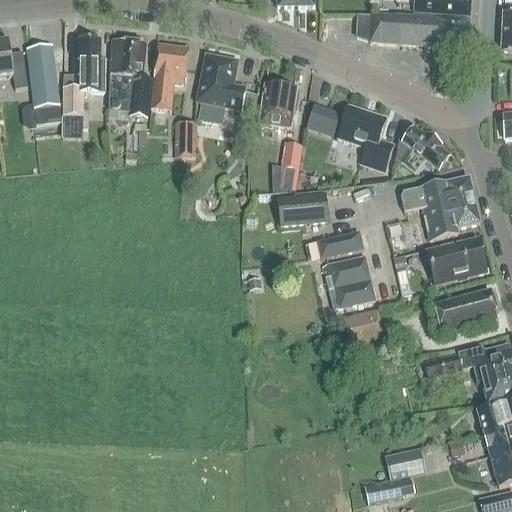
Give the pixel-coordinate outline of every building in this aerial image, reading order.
[(275,0),(276,10),(314,10),(313,0),(275,0)] [(417,0),(417,16),(469,19),(469,0),(417,0)] [(511,17),(502,17),(500,54),(511,54),(511,17)] [(354,41),(368,45),(368,47),(432,51),(431,60),(467,62),(469,24),(392,19),(355,18),(354,41)] [(8,42),(0,43),(0,81),(13,79),(15,93),(27,91),(22,56),(10,58),(8,42)] [(100,42),(76,42),(76,57),(71,57),(71,80),(73,80),(73,92),(62,92),(62,121),(83,121),(83,96),(105,96),(105,62),(99,62),(100,42)] [(112,43),(109,113),(130,115),(129,125),(146,127),(150,92),(138,90),(140,70),(143,70),(146,47),(112,43)] [(181,83),(186,52),(156,48),(153,83),(149,107),(163,109),(164,81),(181,83)] [(33,112),(58,109),(51,49),(26,52),(33,112)] [(232,88),(236,65),(204,59),(200,84),(204,85),(200,119),(216,122),(218,111),(241,115),(239,121),(252,124),(256,98),(245,95),(246,91),(232,88)] [(295,93),(264,89),(258,128),(290,133),(295,93)] [(347,110),(336,142),(364,151),(359,166),(384,174),(392,148),(379,144),(386,122),(347,110)] [(511,116),(502,118),(504,143),(511,141),(511,116)] [(174,126),(173,161),(195,161),(196,126),(174,126)] [(424,140),(412,132),(400,147),(411,154),(401,167),(415,178),(425,165),(436,175),(448,159),(438,152),(440,149),(426,138),(424,140)] [(301,148),(283,146),(280,170),(277,170),(277,178),(271,178),(272,196),(297,195),(297,178),(297,174),(301,148)] [(478,227),(468,182),(403,196),(401,202),(404,217),(422,213),(428,245),(457,239),(456,232),(478,227)] [(324,198),(276,204),(279,231),(327,225),(324,198)] [(363,253),(358,234),(314,244),(318,263),(363,253)] [(433,290),(485,276),(477,243),(461,247),(460,245),(438,250),(439,252),(425,256),(433,290)] [(374,304),(364,259),(321,269),(331,315),(374,304)] [(258,292),(257,283),(249,284),(250,293),(258,292)] [(497,323),(490,295),(433,310),(440,338),(497,323)] [(377,312),(341,321),(348,350),(384,341),(377,312)] [(511,359),(510,360),(507,350),(483,356),(479,352),(422,367),(427,383),(473,371),(477,387),(480,386),(486,409),(511,402),(511,359)] [(502,431),(511,428),(511,406),(476,416),(483,439),(502,433),(502,431)] [(511,449),(511,428),(502,431),(502,433),(483,439),(489,461),(509,456),(508,451),(511,449)] [(460,445),(447,448),(450,461),(463,458),(460,445)] [(511,449),(508,451),(509,456),(489,461),(498,492),(511,488),(511,449)] [(419,451),(383,459),(389,484),(425,477),(419,451)] [(398,483),(363,490),(366,508),(402,501),(398,483)] [(511,511),(511,493),(476,503),(478,511),(511,511)]
